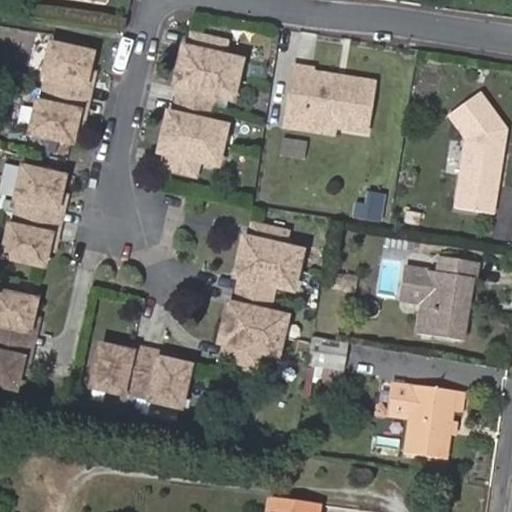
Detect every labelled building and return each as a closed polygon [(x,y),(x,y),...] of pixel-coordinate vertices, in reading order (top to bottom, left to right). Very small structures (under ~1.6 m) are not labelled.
[(198,45),(190,44),(182,83),(189,84),(183,112),(175,110),(167,149),(174,151),(170,167),(203,176),(207,160),(223,164),(233,123),(216,119),(221,92),(239,97),(248,57),(229,53),(232,40),(201,32),(198,45)] [(99,50),(57,39),(49,72),(56,73),(49,98),(44,96),(36,130),(78,140),(82,125),(86,106),(82,105),(87,81),(92,83),(99,50)] [(375,81),(351,77),(350,84),(339,82),(340,75),(314,71),(315,65),(298,62),(292,97),(308,100),(305,118),(339,123),(368,127),(375,81)] [(350,84),(351,77),(340,75),(339,82),(350,84)] [(495,213),(508,131),(484,95),(451,116),(468,140),(456,207),(495,213)] [(338,133),(339,123),(305,118),(308,100),(292,97),(287,125),(338,133)] [(69,176),(28,165),(21,194),(26,196),(20,223),(15,222),(7,252),(49,262),(53,248),(56,231),(51,230),(56,204),(62,205),(69,176)] [(369,193),(365,220),(380,223),(385,196),(369,193)] [(261,236),(255,235),(246,272),(255,274),(249,301),(240,298),(231,340),(238,341),(236,354),(266,361),(268,348),(289,352),(297,312),(282,309),(284,297),(288,281),(303,285),(311,247),(293,243),(296,229),(265,223),(261,236)] [(447,272),(433,271),(416,268),(411,303),(428,306),(424,334),(471,342),(476,305),(469,304),(471,295),(477,296),(480,277),(483,277),(486,261),(449,255),(447,272)] [(43,297),(0,286),(0,379),(21,385),(29,353),(24,352),(31,325),(36,326),(43,297)] [(322,336),(318,362),(345,366),(350,341),(322,336)] [(108,350),(99,389),(131,397),(132,393),(158,399),(157,403),(187,410),(196,371),(167,364),(165,369),(138,364),(140,358),(108,350)] [(457,433),(459,422),(460,409),(469,410),(472,387),(402,377),(396,416),(419,419),(414,454),(454,459),(457,433)] [(468,423),(459,422),(457,433),(466,435),(468,423)] [(327,511),(330,499),(284,491),(280,511),(327,511)]
